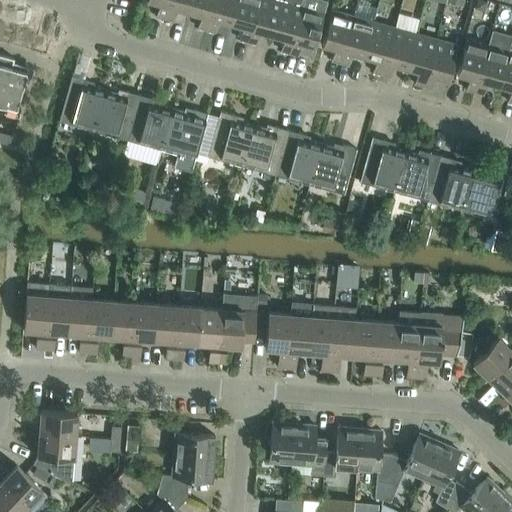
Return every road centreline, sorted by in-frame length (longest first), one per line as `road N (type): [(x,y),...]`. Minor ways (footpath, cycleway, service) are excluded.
road 1 (unclassified): [(511,135),(440,114),(363,113),(302,99),(164,62),(88,30)]
road 2 (residential): [(511,469),(439,407),(245,391)]
road 3 (residential): [(245,391),(2,371)]
road 4 (residential): [(233,511),(245,391)]
